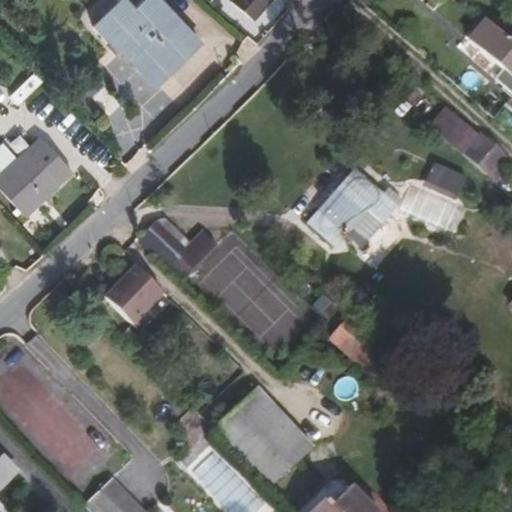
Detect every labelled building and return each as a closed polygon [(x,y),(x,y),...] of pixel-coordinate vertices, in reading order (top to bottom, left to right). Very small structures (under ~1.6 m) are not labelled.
[(98,49),(144,2),(142,0),(136,0),(122,14),(112,5),(83,34),(98,49)] [(166,21),(146,0),(142,0),(144,2),(166,21)] [(263,3),(258,0),(215,0),(224,7),(221,11),(242,28),(263,3)] [(190,45),(166,21),(144,2),(98,49),(108,59),(114,53),(128,67),(128,71),(133,77),(139,76),(149,86),(190,45)] [(511,48),(481,23),(465,42),(511,80),(511,48)] [(68,172),(38,138),(35,141),(66,174),(68,172)] [(479,172),(497,151),(482,138),(464,158),(479,172)] [(66,174),(35,141),(15,158),(46,191),(66,174)] [(46,191),(15,158),(0,171),(0,178),(27,207),(46,191)] [(390,203),(349,166),(314,204),(342,229),(354,216),(367,228),(390,203)] [(445,195),(448,175),(419,170),(415,190),(445,195)] [(27,207),(0,178),(0,190),(20,214),(27,207)] [(190,259),(161,231),(143,250),(186,291),(204,273),(190,259)] [(204,273),(221,255),(207,241),(190,259),(204,273)] [(135,265),(106,296),(135,324),(165,293),(135,265)] [(386,361),(346,323),(332,338),(371,376),(386,361)] [(311,511),(276,476),(306,446),(265,404),(222,446),(285,511),(371,511),(347,487),(321,511),(311,511)] [(387,425),(370,410),(361,419),(378,435),(387,425)] [(0,489),(18,471),(0,453),(0,489)]
